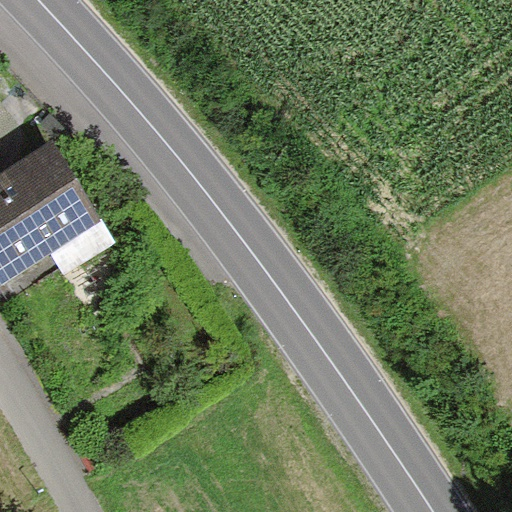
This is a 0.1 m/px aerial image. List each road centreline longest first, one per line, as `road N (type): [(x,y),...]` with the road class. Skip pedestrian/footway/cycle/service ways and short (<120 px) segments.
road 1 (secondary): [(434,511),(330,354),(155,127),(39,0)]
road 2 (residential): [(89,511),(0,353)]
